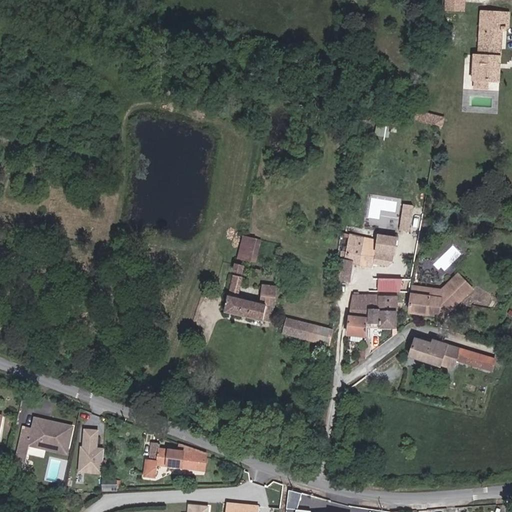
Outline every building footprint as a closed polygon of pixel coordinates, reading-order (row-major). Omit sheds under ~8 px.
[(466,0),(443,0),(443,12),(466,13),(466,0)] [(499,82),(502,31),(508,32),(509,14),(481,12),(479,56),(474,56),(473,81),(475,81),(488,81),(499,82)] [(487,89),(488,81),(475,81),(475,88),(487,89)] [(365,137),(367,116),(361,115),(358,136),(365,137)] [(387,137),(390,123),(378,121),(375,135),(387,137)] [(411,218),(413,206),(405,205),(403,216),(411,218)] [(409,232),(411,218),(403,216),(401,231),(409,232)] [(360,265),(364,238),(351,235),(350,239),(347,253),(346,259),(341,259),(339,280),(349,282),(352,264),(360,265)] [(392,262),(396,238),(379,235),(378,241),(364,238),(360,265),(372,267),(373,264),(388,266),(392,262)] [(253,240),(247,239),(244,260),(249,261),(253,240)] [(452,309),(472,289),(458,275),(441,291),(413,287),(410,313),(443,317),(447,314),(444,311),(449,306),(452,309)] [(274,308),(276,287),(263,285),(261,304),(237,298),(234,298),(239,277),(234,276),(226,312),(270,323),(274,308)] [(237,298),(242,278),(239,277),(234,298),(237,298)] [(394,292),(395,280),(379,279),(379,291),(394,292)] [(367,324),(367,310),(369,310),(367,296),(352,295),(348,335),(351,335),(363,337),(366,337),(366,334),(367,324)] [(397,311),(397,297),(367,296),(369,310),(384,310),(384,311),(397,311)] [(396,328),(397,311),(384,311),(384,310),(369,310),(367,310),(367,324),(368,324),(379,324),(379,327),(396,328)] [(329,345),(333,331),(288,319),(284,333),(329,345)] [(453,369),(456,361),(459,348),(433,341),(432,345),(416,339),(410,358),(439,367),(439,365),(453,369)] [(465,363),(468,351),(459,348),(456,361),(465,363)] [(492,371),(496,359),(468,351),(465,363),(492,371)] [(69,447),(73,427),(35,418),(33,429),(24,427),(15,466),(24,468),(29,446),(41,448),(43,441),(69,447)] [(103,474),(104,449),(97,449),(98,431),(85,430),(84,448),(82,447),(80,472),(103,474)] [(67,454),(69,447),(43,441),(41,448),(67,454)] [(204,454),(177,443),(177,449),(158,448),(158,444),(153,443),(150,460),(147,460),(146,476),(155,477),(156,465),(203,469),(204,454)] [(103,480),(101,486),(114,490),(116,484),(103,480)] [(258,511),(259,506),(227,503),(226,511),(258,511)]
